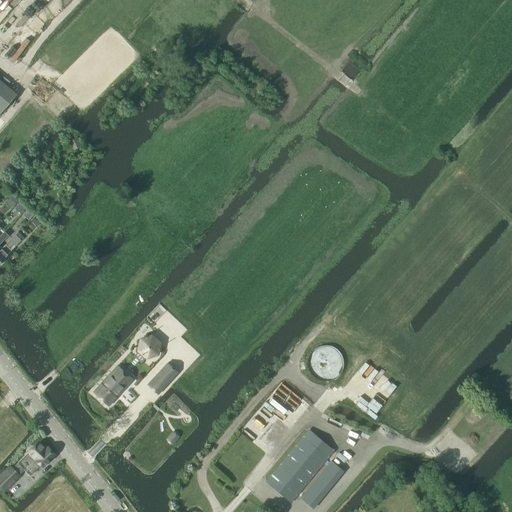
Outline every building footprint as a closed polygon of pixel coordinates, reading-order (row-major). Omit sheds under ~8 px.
[(0,114),(17,95),(0,80),(0,114)] [(11,208),(19,200),(13,195),(6,202),(11,208)] [(26,208),(20,203),(16,208),(22,213),(26,208)] [(34,214),(28,209),(22,215),(28,221),(34,214)] [(0,262),(11,251),(24,238),(18,232),(1,249),(2,249),(0,250),(0,262)] [(0,247),(0,244),(8,236),(4,232),(0,235),(0,250),(2,249),(1,249),(0,247)] [(159,343),(151,335),(140,339),(138,350),(147,358),(158,355),(159,343)] [(342,366),(342,361),(341,357),(339,353),(336,349),(332,347),(328,346),(323,346),(319,348),(315,350),(312,353),(310,357),(309,362),(310,366),(311,371),(314,374),(318,377),(322,379),(326,379),(331,378),(335,376),(338,374),(341,370),(342,366)] [(157,394),(177,372),(167,363),(147,385),(157,394)] [(108,406),(132,380),(117,366),(93,392),(108,406)] [(290,502),(333,451),(309,430),(266,482),(290,502)] [(179,437),(173,432),(166,440),(172,445),(179,437)] [(47,448),(45,450),(38,443),(18,463),(25,471),(36,460),(43,466),(54,454),(47,448)] [(313,509),(343,472),(331,461),(300,498),(313,509)] [(20,476),(10,466),(0,475),(0,488),(4,492),(20,476)]
